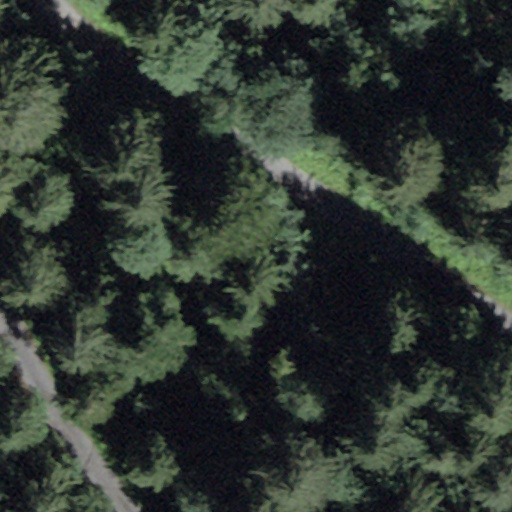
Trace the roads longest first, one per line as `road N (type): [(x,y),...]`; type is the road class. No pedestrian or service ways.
road 1 (track): [(58,0),(116,54),(511,318)]
road 2 (track): [(129,511),(0,298)]
